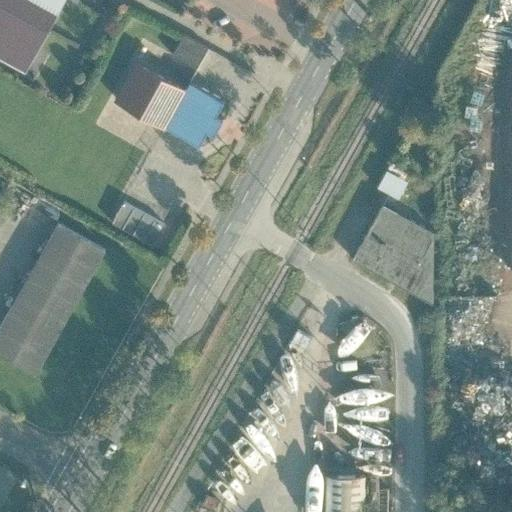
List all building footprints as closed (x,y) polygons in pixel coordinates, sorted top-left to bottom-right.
[(69,0),(0,0),(0,52),(32,70),(69,0)] [(212,47),(188,35),(177,57),(201,68),(212,47)] [(116,96),(165,123),(185,86),(137,59),(116,96)] [(201,143),(208,129),(214,133),(223,116),(217,113),(224,100),(188,80),(185,86),(165,123),(201,143)] [(403,171),(407,163),(394,157),(382,183),(404,193),(411,175),(403,171)] [(384,204),(352,260),(432,305),(433,231),(399,212),(406,199),(394,194),(387,206),(384,204)] [(127,197),(115,220),(157,241),(169,218),(127,197)] [(58,220),(0,324),(0,351),(36,371),(105,247),(58,220)] [(368,511),(367,469),(320,471),(321,511),(368,511)]
